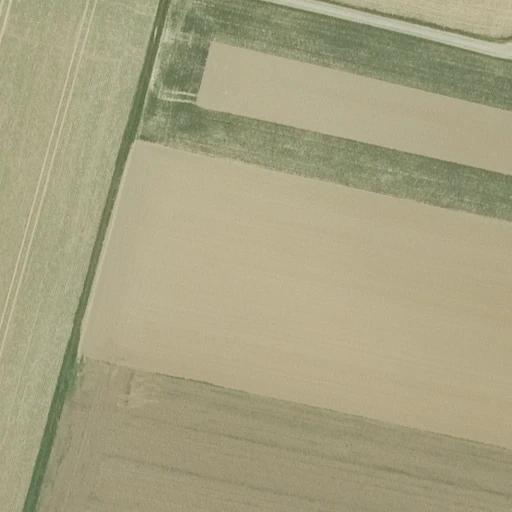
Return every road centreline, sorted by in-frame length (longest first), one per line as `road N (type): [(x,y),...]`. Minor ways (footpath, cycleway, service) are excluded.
road 1 (track): [(166,0),(24,511)]
road 2 (track): [(260,0),(511,57)]
